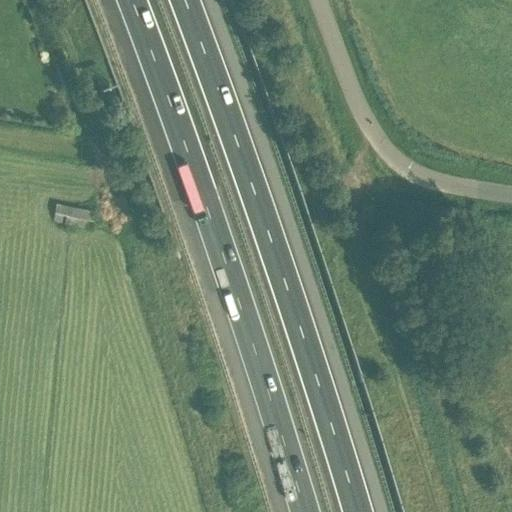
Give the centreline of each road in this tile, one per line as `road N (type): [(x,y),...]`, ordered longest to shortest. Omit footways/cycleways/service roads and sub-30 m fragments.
road 1 (motorway): [(133,0),(312,511)]
road 2 (motorway): [(355,511),(183,0)]
road 3 (unclassified): [(511,196),(424,178),(380,147),(312,0)]
